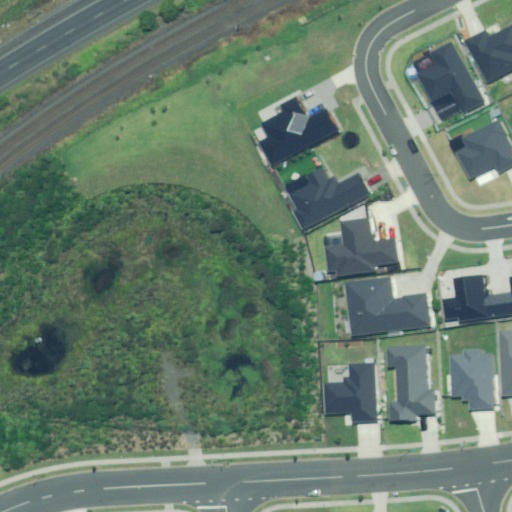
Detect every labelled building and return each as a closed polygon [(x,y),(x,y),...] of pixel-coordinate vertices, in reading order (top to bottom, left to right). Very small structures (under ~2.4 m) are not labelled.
[(488,32),(468,41),(487,85),(511,74),(511,26),(511,27),(490,36),(488,32)] [(481,103),(450,40),(421,54),(429,69),(415,76),(429,103),(451,93),(461,112),(481,103)] [(259,142),(271,165),(337,131),(325,107),(305,117),(296,99),(281,107),(285,114),(265,124),(271,136),(259,142)] [(511,168),(511,149),(497,121),(461,139),(465,147),(455,152),(469,180),(496,166),(500,175),(511,168)] [(311,185),(291,195),(299,210),(296,211),(305,229),(369,195),(358,174),(338,185),(335,178),(327,182),(321,170),(307,177),(311,185)] [(326,246),(331,279),(373,272),(372,266),(397,262),(394,242),(373,245),(369,219),(343,223),(346,243),(326,246)] [(444,301),(447,320),(462,318),(463,322),(511,316),(511,277),(510,278),(511,294),(483,297),(481,275),(454,279),(457,299),(444,301)] [(354,336),(430,326),(426,296),(392,300),(390,278),(347,284),(354,336)] [(511,331),(500,332),(503,394),(511,393),(511,331)] [(425,347),(389,348),(389,367),(397,366),(399,403),(391,403),(392,421),(416,420),(416,414),(434,413),(433,390),(427,390),(425,347)] [(467,356),(451,356),(453,396),(464,396),(464,401),(469,401),(469,411),(493,410),(491,355),(482,355),(482,350),(467,351),(467,356)] [(376,423),(373,364),(350,365),(351,383),(326,384),(327,413),(353,412),(354,424),(376,423)]
